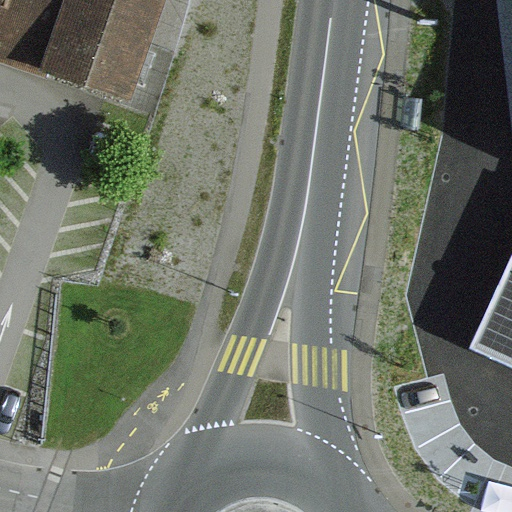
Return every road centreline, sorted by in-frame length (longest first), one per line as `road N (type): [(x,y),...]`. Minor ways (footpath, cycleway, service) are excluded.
road 1 (primary): [(321,113),(254,323),(190,484)]
road 2 (primary): [(339,491),(318,404),(321,113)]
road 3 (primary): [(339,491),(293,463),(266,459),(239,461),(190,484)]
